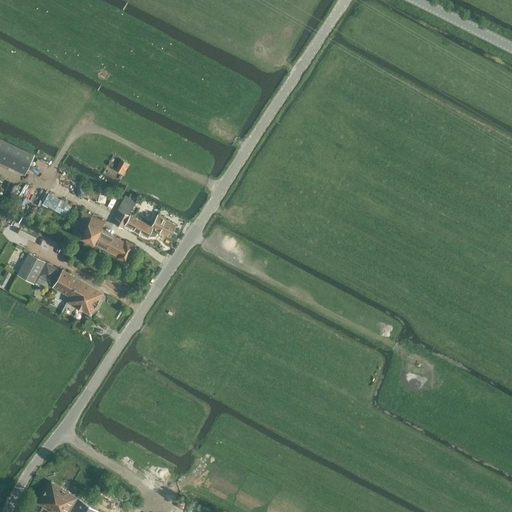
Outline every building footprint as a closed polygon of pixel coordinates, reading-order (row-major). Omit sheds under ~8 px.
[(0,164),(25,177),(35,158),(0,140),(0,164)] [(125,173),(130,165),(122,160),(117,169),(125,173)] [(67,216),(72,206),(48,193),(43,202),(67,216)] [(129,215),(130,215),(137,202),(126,196),(119,207),(120,208),(119,210),(129,215)] [(113,235),(101,229),(106,221),(84,211),(82,214),(76,210),(67,226),(74,230),(73,233),(105,250),(113,235)] [(153,227),(130,215),(129,215),(119,210),(115,218),(116,218),(114,223),(123,228),(125,225),(148,237),(153,227)] [(171,236),(177,224),(158,214),(152,224),(157,227),(156,228),(171,236)] [(127,262),(136,245),(127,240),(126,242),(113,235),(105,250),(118,256),(118,257),(127,262)] [(48,291),(60,269),(29,253),(17,274),(48,291)] [(91,315),(104,292),(63,269),(53,287),(70,297),(67,302),(91,315)] [(99,511),(100,511),(52,482),(38,503),(52,511),(99,511)]
